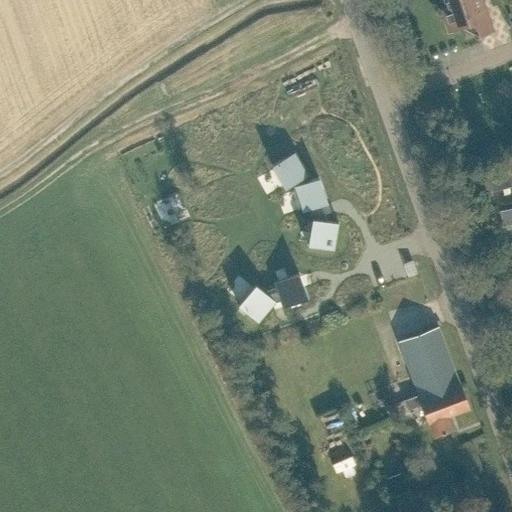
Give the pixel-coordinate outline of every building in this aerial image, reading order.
[(444,0),(447,7),(441,9),(449,31),(473,23),(478,36),(491,31),(480,0),(444,0)] [(294,152),(271,165),(284,189),(294,183),(294,186),(293,186),(302,212),(309,209),(312,218),(307,245),(334,250),(338,223),(325,221),(320,205),(327,203),(318,177),(306,182),(304,177),(308,175),(294,152)] [(511,187),(511,171),(487,177),(490,192),(511,187)] [(511,223),(511,207),(499,210),(502,226),(511,223)] [(255,284),(237,305),(258,322),(275,302),(280,300),(282,308),(308,299),(299,273),(273,282),(275,287),(263,291),(255,284)] [(448,414),(467,407),(438,326),(397,341),(416,393),(404,397),(408,409),(421,405),(432,435),(453,427),(448,414)] [(400,472),(385,477),(393,497),(408,492),(400,472)]
